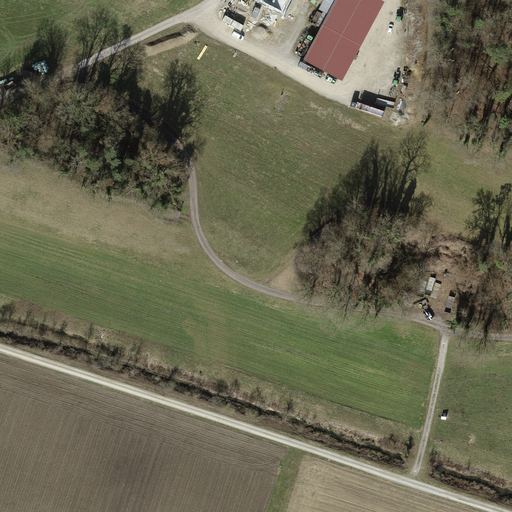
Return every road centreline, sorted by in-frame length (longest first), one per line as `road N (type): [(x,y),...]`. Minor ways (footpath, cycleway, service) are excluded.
road 1 (track): [(500,511),(0,347)]
road 2 (track): [(448,330),(282,296),(230,272),(202,239),(177,139),(66,72)]
road 3 (unknown): [(392,0),(382,59),(365,88),(339,98),(234,48),(189,13)]
road 4 (track): [(66,72),(212,0)]
road 5 (track): [(448,330),(412,483)]
